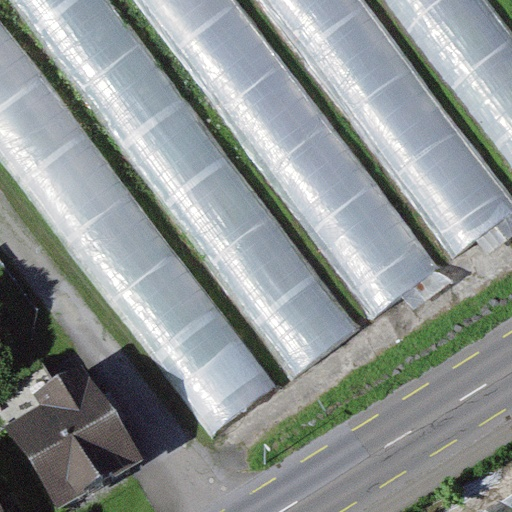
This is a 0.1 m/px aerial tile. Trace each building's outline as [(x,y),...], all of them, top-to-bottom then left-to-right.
[(1,0),(298,389),(364,339),(105,0),(1,0)] [(134,0),(382,326),(448,277),(237,0),(134,0)] [(256,0),(460,268),(511,229),(511,200),(359,0),(256,0)] [(385,0),(511,166),(511,30),(489,0),(385,0)] [(0,161),(218,449),(284,399),(0,26),(0,161)] [(0,428),(0,429),(51,511),(72,511),(137,472),(79,380),(0,428)] [(511,511),(511,499),(490,511),(511,511)]
